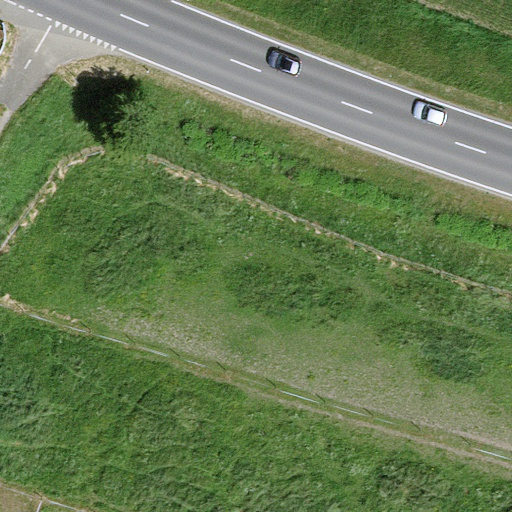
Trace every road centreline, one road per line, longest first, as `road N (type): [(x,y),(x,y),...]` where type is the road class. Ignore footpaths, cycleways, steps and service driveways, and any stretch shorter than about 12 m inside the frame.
road 1 (secondary): [(511,163),(301,90),(81,0)]
road 2 (track): [(0,112),(78,0)]
